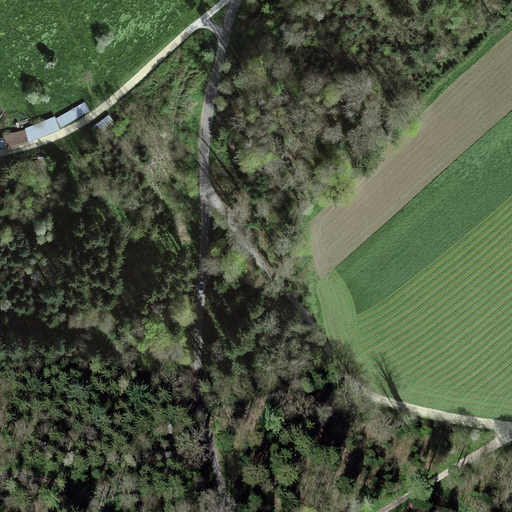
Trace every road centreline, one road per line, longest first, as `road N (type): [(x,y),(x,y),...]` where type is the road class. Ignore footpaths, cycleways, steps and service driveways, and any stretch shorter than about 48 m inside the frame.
road 1 (unclassified): [(226,511),(197,381),(207,128),(236,0)]
road 2 (track): [(0,322),(72,327),(118,348),(220,511)]
road 3 (track): [(380,511),(511,438)]
